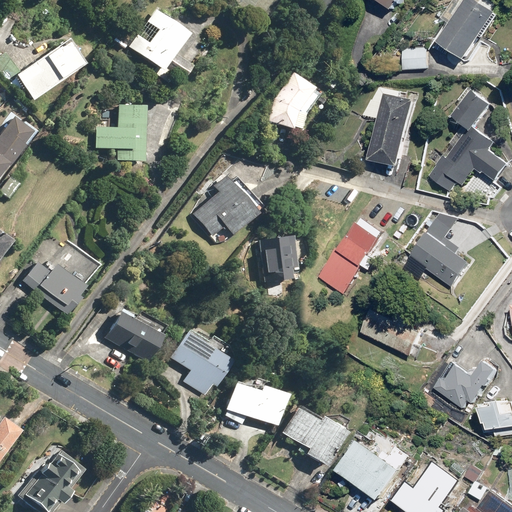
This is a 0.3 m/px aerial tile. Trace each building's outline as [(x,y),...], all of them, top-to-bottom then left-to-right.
[(384,0),(397,9),(403,0),(384,0)] [(500,11),(495,8),(498,3),(493,0),(486,0),(485,3),(480,0),(453,0),(442,19),(452,25),(442,42),(473,60),(500,11)] [(156,66),(152,72),(167,83),(174,73),(166,68),(191,34),(155,8),(128,46),(156,66)] [(88,65),(70,38),(20,71),(2,53),(0,55),(0,80),(7,87),(16,78),(32,102),(88,65)] [(405,48),(405,70),(432,70),(432,48),(405,48)] [(294,72),(273,100),(269,124),(302,129),(305,113),(298,112),(315,88),(294,72)] [(406,166),(418,93),(369,86),(365,116),(380,119),(374,161),(406,166)] [(497,104),(474,89),(470,86),(452,114),(455,117),(467,124),(454,144),(458,146),(450,158),(446,155),(432,176),(455,191),(461,182),(469,187),(480,170),(500,183),(511,165),(511,161),(492,149),(498,140),(481,129),(497,104)] [(143,164),(146,106),(118,104),(117,128),(96,127),(95,148),(132,150),(132,154),(117,154),(116,160),(138,162),(138,163),(143,164)] [(10,168),(37,132),(11,113),(1,126),(4,128),(0,133),(0,178),(8,167),(10,168)] [(19,185),(8,177),(0,188),(0,192),(9,199),(19,185)] [(207,236),(215,244),(226,243),(233,236),(234,238),(259,213),(225,177),(214,187),(217,190),(192,214),(210,233),(207,236)] [(464,218),(443,214),(406,269),(423,281),(431,270),(457,287),(474,261),(461,252),(464,248),(450,239),(464,218)] [(376,257),(388,238),(392,232),(369,218),(366,223),(364,221),(346,250),(343,248),(321,278),(348,294),(368,267),(375,271),(382,260),(376,257)] [(0,259),(14,241),(0,230),(0,259)] [(293,236),(258,240),(264,284),(293,280),(291,269),(297,268),(293,236)] [(37,261),(22,281),(67,315),(81,297),(79,296),(86,287),(55,263),(49,270),(37,261)] [(137,315),(123,308),(106,341),(148,363),(167,325),(139,311),(137,315)] [(376,308),(365,333),(412,354),(423,329),(376,308)] [(234,359),(188,331),(171,359),(189,370),(182,381),(206,396),(213,385),(217,387),(234,359)] [(496,377),(502,368),(490,360),(480,373),(463,361),(451,379),(446,376),(438,388),(467,408),(472,401),(477,404),(489,386),(491,387),(498,378),(496,377)] [(243,424),(244,417),(279,427),(288,394),(261,387),(260,390),(234,382),(226,412),(234,414),(232,421),(243,424)] [(511,399),(492,400),(488,400),(488,434),(499,434),(499,436),(511,436),(511,399)] [(329,467),(348,431),(296,403),(281,433),(300,443),(297,450),(329,467)] [(0,460),(22,431),(4,417),(0,421),(0,460)] [(384,497),(405,467),(414,454),(401,445),(392,457),(365,438),(360,444),(356,441),(344,458),(348,461),(344,468),(384,497)] [(85,470),(60,450),(42,472),(38,470),(19,493),(41,511),(52,511),(60,503),(61,505),(75,489),(72,487),(85,470)] [(470,479),(442,457),(421,484),(413,477),(398,497),(417,511),(452,511),(455,508),(450,504),(470,479)] [(477,464),(468,475),(477,483),(486,471),(477,464)] [(493,487),(481,479),(472,492),(484,500),(493,487)] [(511,511),(511,501),(494,489),(480,509),(472,504),(466,511),(511,511)]
